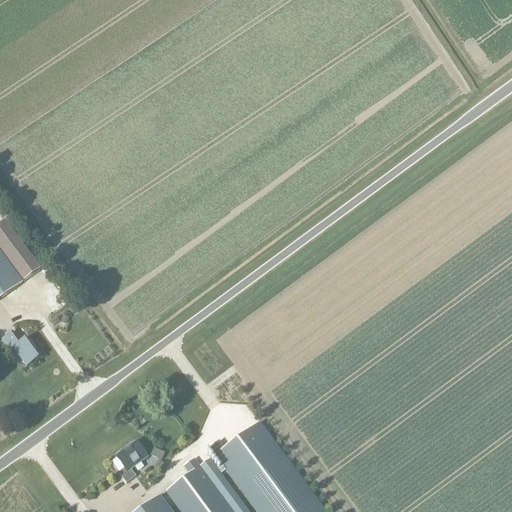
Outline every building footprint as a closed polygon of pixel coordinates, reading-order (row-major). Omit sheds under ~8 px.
[(0,251),(22,282),(39,270),(4,223),(0,225),(0,251)] [(0,299),(22,284),(0,254),(0,299)] [(12,333),(7,336),(2,340),(9,351),(12,349),(26,368),(40,358),(26,339),(19,343),(12,333)] [(121,442),(125,447),(131,442),(127,438),(121,442)] [(291,511),(238,439),(213,457),(208,449),(199,455),(241,511),(291,511)] [(130,470),(147,458),(135,443),(115,458),(124,470),(118,474),(126,485),(135,478),(130,470)] [(165,492),(179,511),(231,511),(193,460),(183,467),(189,475),(165,492)] [(169,511),(159,497),(138,511),(169,511)]
